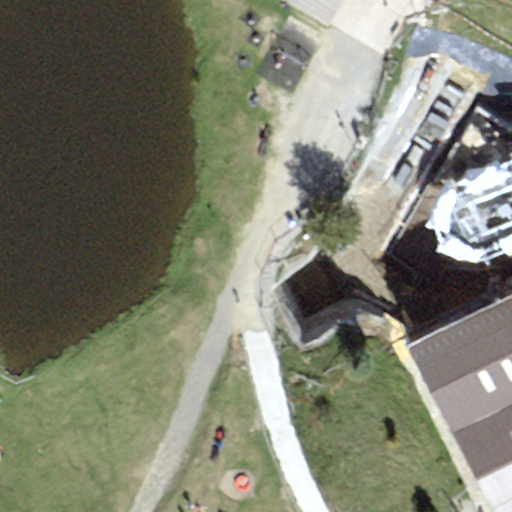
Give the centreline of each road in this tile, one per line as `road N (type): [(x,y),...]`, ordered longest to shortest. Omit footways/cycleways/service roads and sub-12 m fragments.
road 1 (track): [(365,46),(241,291)]
road 2 (track): [(241,291),(140,511)]
road 3 (track): [(308,511),(268,414),(241,291)]
